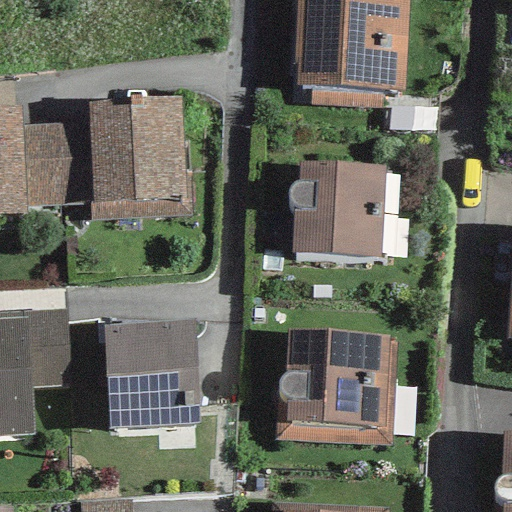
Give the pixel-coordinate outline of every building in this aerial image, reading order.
[(296,0),(294,64),(297,65),(296,86),(310,87),(382,90),(404,91),(407,0),(296,0)] [(381,108),(382,90),(310,87),(309,106),(381,108)] [(180,98),(86,102),(87,124),(91,204),(92,221),(193,217),(191,173),(184,173),(180,98)] [(20,106),(0,107),(0,215),(25,214),(25,206),(21,126),(20,106)] [(87,124),(21,126),(25,206),(91,204),(87,124)] [(293,206),(290,254),(380,258),(384,166),(299,162),(297,180),(292,183),(287,188),(286,196),(289,202),(293,206)] [(0,437),(34,436),(31,389),(69,387),(66,311),(0,313),(0,437)] [(196,321),(102,324),(107,430),(198,426),(196,321)] [(285,441),(391,445),(396,341),(388,342),(388,335),(288,330),(287,372),(281,376),(277,385),(280,393),(286,397),(285,441)] [(511,511),(511,431),(502,431),(500,475),(497,478),(494,481),(493,488),(495,494),(499,498),(503,499),(502,511),(511,511)] [(79,511),(130,511),(130,500),(79,502),(79,511)]
